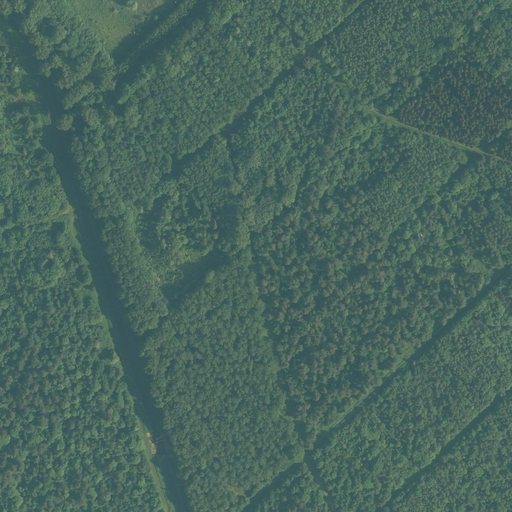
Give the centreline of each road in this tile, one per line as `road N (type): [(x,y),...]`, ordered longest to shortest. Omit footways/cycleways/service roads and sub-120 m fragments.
road 1 (track): [(511,162),(383,117),(308,52),(228,122),(287,401),(335,511)]
road 2 (track): [(0,20),(20,50),(166,511)]
road 3 (track): [(271,342),(511,119)]
road 4 (track): [(0,231),(89,206),(125,206),(228,122)]
road 5 (track): [(501,393),(371,511)]
